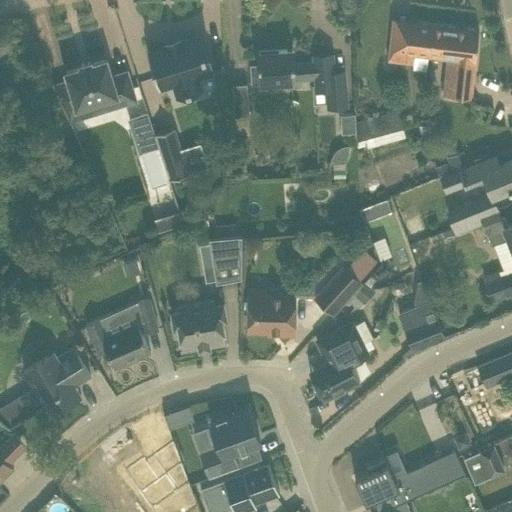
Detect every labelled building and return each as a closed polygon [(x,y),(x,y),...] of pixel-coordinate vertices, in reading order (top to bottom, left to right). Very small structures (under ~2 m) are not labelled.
[(414,52),(427,54),(431,22),(393,18),(388,59),(413,62),(414,52)] [(479,28),(431,22),(427,54),(446,56),(442,94),(471,97),(479,28)] [(182,40),(147,51),(159,87),(174,83),(177,95),(200,87),(196,75),(211,70),(199,35),(182,40)] [(314,75),(314,83),(315,83),(316,89),(327,88),(328,107),(336,106),(347,105),(346,89),(344,70),(334,71),(333,52),(313,54),(314,60),(294,62),(293,48),(291,48),(291,49),(260,51),(260,50),(259,51),(260,62),(250,63),(252,83),(262,82),(262,83),(294,80),(294,79),(294,77),(314,75)] [(68,79),(54,84),(70,119),(80,116),(77,106),(79,106),(99,100),(102,109),(136,99),(133,89),(127,70),(112,75),(106,58),(92,62),(91,60),(80,63),(81,66),(65,70),(68,79)] [(246,82),(233,83),(235,114),(249,113),(246,82)] [(355,125),(356,125),(357,139),(364,136),(367,146),(405,136),(403,125),(404,125),(400,108),(360,119),(355,120),(355,125)] [(148,111),(138,114),(143,132),(153,129),(148,111)] [(352,111),(337,112),(338,131),(353,131),(352,111)] [(138,114),(128,117),(133,135),(143,132),(138,114)] [(174,126),(154,133),(159,147),(168,177),(188,171),(206,165),(199,141),(181,147),(174,126)] [(133,135),(139,153),(159,147),(154,133),(153,129),(143,132),(133,135)] [(491,195),(501,191),(509,188),(510,190),(511,188),(511,158),(498,164),(495,158),(497,157),(496,155),(469,165),(469,164),(452,170),(440,175),(446,192),(485,177),(492,194),(491,194),(491,195)] [(445,160),(434,164),(437,171),(448,167),(445,160)] [(367,214),(388,210),(386,198),(364,202),(367,214)] [(473,202),(447,212),(449,215),(453,226),(455,233),(483,222),(480,215),(478,216),(473,202)] [(511,222),(507,224),(504,215),(483,223),(491,244),(508,237),(511,247),(511,222)] [(242,235),(209,238),(213,259),(242,255),(242,235)] [(360,281),(343,266),(315,297),(332,312),(360,281)] [(511,290),(511,271),(505,274),(501,276),(499,271),(485,277),(493,298),(511,290)] [(415,305),(399,312),(404,326),(406,330),(413,348),(444,336),(437,317),(436,314),(432,305),(430,299),(429,299),(422,279),(417,280),(414,302),(415,305)] [(294,333),(295,295),(249,294),(248,328),(268,329),(268,332),(273,332),(274,330),(278,330),(278,333),(294,333)] [(114,366),(144,354),(150,350),(142,331),(145,330),(145,332),(159,328),(153,309),(150,297),(137,301),(142,319),(109,333),(101,316),(86,323),(99,353),(107,349),(114,366)] [(180,304),(180,309),(171,310),(174,327),(178,326),(182,349),(199,346),(199,348),(210,346),(210,344),(226,341),(222,319),(226,318),(223,301),(214,303),(213,298),(180,304)] [(328,361),(310,370),(324,398),(360,380),(350,361),(368,352),(352,321),(317,339),(328,361)] [(51,412),(74,398),(81,394),(75,384),(90,374),(73,346),(57,356),(54,351),(24,369),(51,412)] [(474,386),(484,382),(486,385),(511,374),(511,351),(478,365),(467,369),(474,386)] [(23,412),(40,402),(31,387),(15,397),(23,412)] [(189,405),(181,408),(185,420),(193,417),(189,405)] [(220,443),(202,450),(211,475),(240,464),(235,450),(261,440),(249,407),(228,415),(228,413),(217,417),(218,419),(212,421),(220,443)] [(494,442),(463,456),(475,482),(505,469),(494,442)] [(369,470),(355,476),(364,497),(366,501),(370,499),(373,498),(379,511),(405,499),(465,471),(454,448),(406,470),(394,475),(386,457),(367,465),(369,470)] [(0,477),(1,479),(13,466),(0,452),(0,477)] [(144,457),(126,471),(154,510),(190,484),(182,463),(167,474),(154,455),(147,461),(144,457)] [(280,493),(269,462),(201,487),(210,511),(215,511),(233,505),(235,511),(238,511),(257,505),(255,501),(280,493)] [(104,511),(140,511),(116,478),(100,490),(103,494),(96,500),(104,511)] [(379,511),(375,511),(411,511),(405,499),(379,511)]
